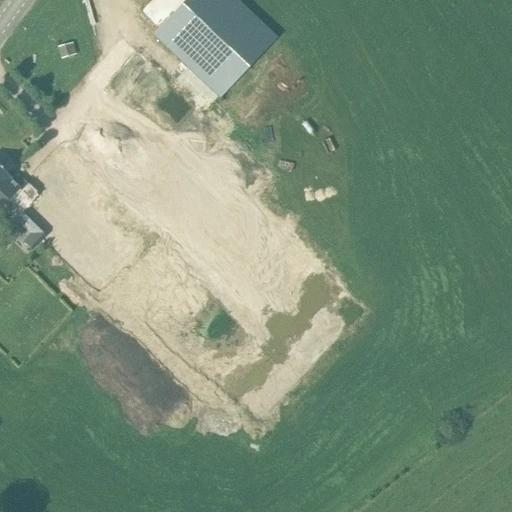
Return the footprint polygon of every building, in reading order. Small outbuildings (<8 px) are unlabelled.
[(275,39),(233,0),(186,0),(153,35),(219,98),(275,39)] [(71,43),(59,47),(63,58),(75,54),(71,43)] [(226,130),(141,49),(102,89),(187,171),(226,130)] [(0,214),(11,203),(48,239),(96,285),(147,231),(90,176),(61,148),(60,149),(61,150),(49,163),(21,191),(0,169),(0,214)] [(210,228),(192,249),(218,272),(236,251),(210,228)]
